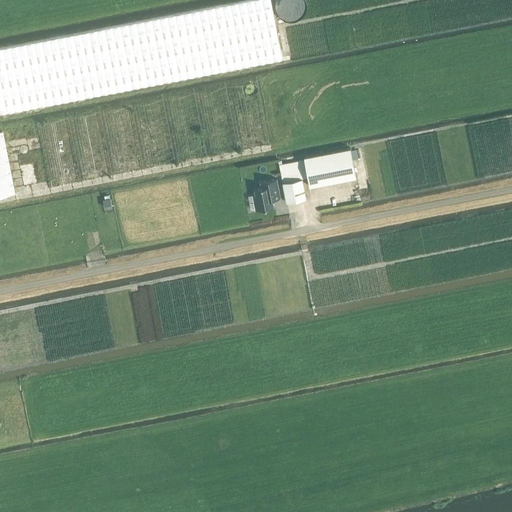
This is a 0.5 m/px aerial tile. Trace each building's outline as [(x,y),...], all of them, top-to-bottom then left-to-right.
[(268,0),(237,0),(214,4),(60,34),(0,45),(0,111),(104,91),(226,67),(280,58),(268,0)] [(302,16),(303,0),(279,0),(278,14),(302,16)] [(5,141),(34,135),(32,123),(2,129),(5,141)] [(0,195),(14,192),(2,131),(0,131),(0,195)] [(351,148),(305,156),(310,186),(356,177),(351,148)] [(23,185),(37,183),(31,153),(18,155),(23,185)] [(261,187),(254,189),(255,194),(248,195),(251,209),(255,208),(255,210),(262,209),(274,206),(273,199),(280,197),(279,191),(277,177),(260,181),(261,187)] [(286,202),(306,198),(302,179),(283,183),(286,202)] [(111,205),(110,198),(103,199),(104,206),(111,205)]
